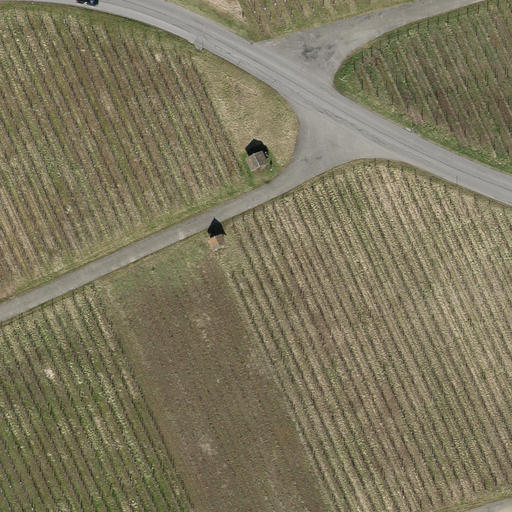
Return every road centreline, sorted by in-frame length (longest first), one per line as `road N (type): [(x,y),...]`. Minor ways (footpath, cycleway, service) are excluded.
road 1 (unclassified): [(511,194),(355,127),(163,17),(108,0)]
road 2 (track): [(0,322),(285,184),(355,127)]
road 3 (track): [(461,0),(374,25),(281,78)]
